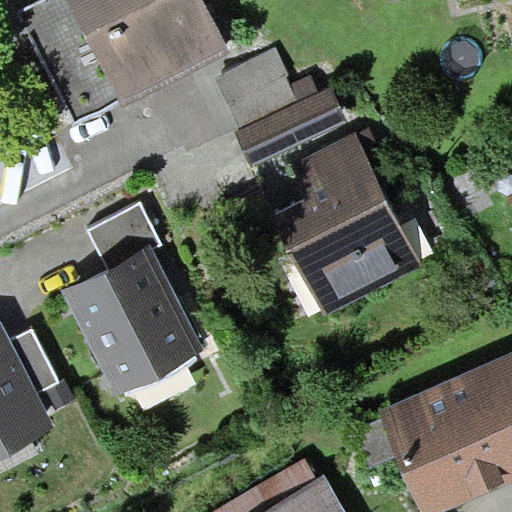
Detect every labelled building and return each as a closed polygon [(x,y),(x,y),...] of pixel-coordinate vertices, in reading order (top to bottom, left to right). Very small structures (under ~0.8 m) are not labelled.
[(74,118),(227,42),(206,0),(32,0),(18,8),(74,118)] [(276,46),(222,70),(244,119),(298,95),(276,46)] [(325,301),(418,255),(355,128),(297,156),(310,182),(274,200),(325,301)] [(90,223),(106,256),(60,278),(110,384),(202,340),(153,240),(159,237),(141,199),(90,223)] [(32,324),(13,335),(1,314),(0,314),(0,442),(54,414),(39,386),(59,375),(32,324)] [(511,462),(511,343),(381,398),(424,499),(495,469),(511,462)] [(352,511),(332,473),(258,511),(352,511)]
